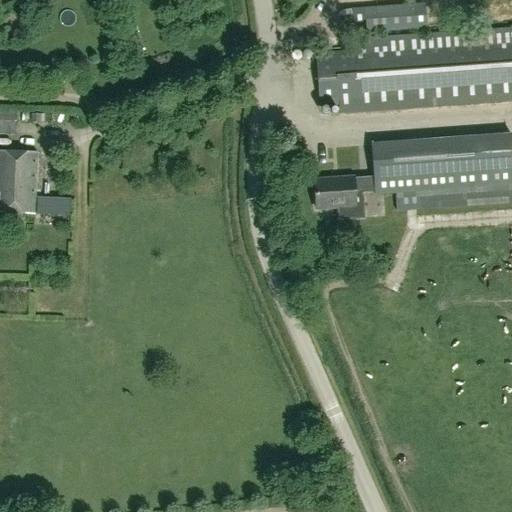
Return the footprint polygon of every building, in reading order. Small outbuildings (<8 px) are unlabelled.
[(511,48),(511,41),(315,55),(319,106),(337,104),(338,115),(511,102),(511,48)] [(0,138),(15,139),(15,118),(0,118),(0,138)] [(373,177),(313,181),(315,210),(335,209),(336,221),(364,219),(362,193),(374,192),(374,194),(395,193),(396,213),(511,204),(511,142),(511,135),(370,145),(373,177)] [(0,212),(68,216),(70,200),(35,197),(37,154),(0,152),(0,212)] [(37,306),(37,316),(56,317),(57,308),(37,306)]
